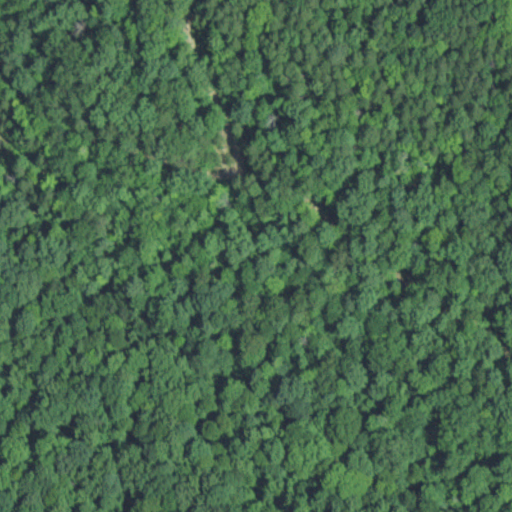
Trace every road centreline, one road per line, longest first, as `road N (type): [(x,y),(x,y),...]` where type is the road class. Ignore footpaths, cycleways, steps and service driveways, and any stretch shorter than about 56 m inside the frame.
road 1 (residential): [(179,0),(193,142),(155,174),(95,169)]
road 2 (residential): [(95,169),(0,81)]
